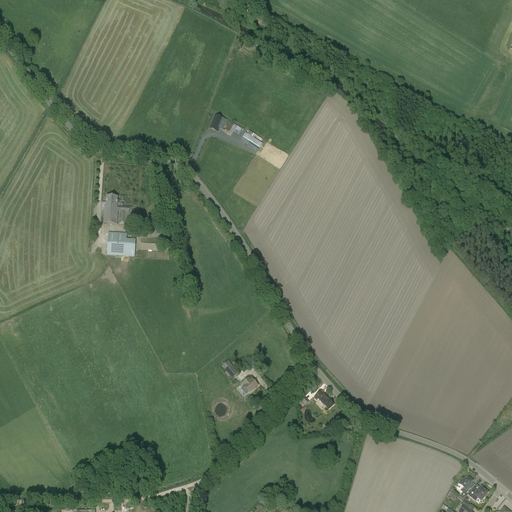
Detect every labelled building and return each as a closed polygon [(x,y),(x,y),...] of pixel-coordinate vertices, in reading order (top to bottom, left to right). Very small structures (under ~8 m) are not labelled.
[(210,129),(217,132),(219,128),(217,127),(220,118),(215,115),(210,129)] [(231,130),(239,134),(242,129),(234,125),(233,126),(229,123),(225,130),(229,133),(231,130)] [(241,141),(258,151),(262,144),(245,133),(241,141)] [(117,225),(118,212),(119,212),(118,225),(125,226),(131,226),(132,207),(120,207),(120,204),(120,200),(117,200),(118,197),(107,196),(106,205),(102,204),(102,206),(105,207),(104,224),(117,225)] [(127,239),(127,234),(108,233),(107,255),(135,257),(136,240),(127,239)] [(248,364),(251,370),(257,368),(255,361),(248,364)] [(222,367),(231,379),(238,373),(229,362),(222,367)] [(250,393),(251,393),(254,390),(253,389),(258,385),(252,379),(251,381),(248,378),(242,383),(245,386),(244,386),(250,393)] [(308,389),(310,393),(317,388),(314,384),(308,389)] [(314,398),(317,400),(318,399),(328,410),(333,405),(321,392),(314,398)] [(298,401),(304,406),(308,401),(303,396),(298,401)] [(466,495),(467,493),(470,489),(471,489),(469,487),(472,483),(473,481),(469,478),(468,479),(467,478),(464,478),(464,479),(463,479),(458,484),(463,488),(463,489),(461,491),(463,493),(459,497),(463,500),(467,496),(466,495)] [(473,489),(468,496),(475,501),(478,498),(481,501),(488,493),(481,487),(477,492),(473,489)] [(450,494),(449,496),(454,501),(458,496),(452,491),(450,494)] [(470,511),(468,510),(470,507),(464,502),(461,505),(463,508),(459,511),(470,511)]
